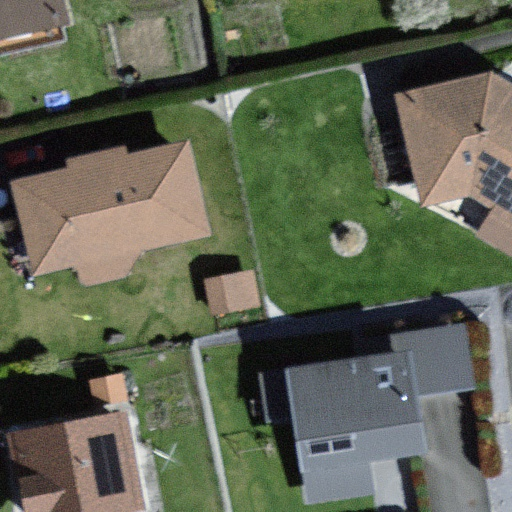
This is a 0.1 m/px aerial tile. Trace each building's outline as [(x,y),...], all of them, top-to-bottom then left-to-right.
[(0,0),(0,33),(59,22),(54,0),(0,0)] [(511,85),(492,73),(400,96),(427,202),(476,193),(511,213),(511,85)] [(78,173),(20,183),(35,271),(217,239),(200,145),(139,155),(137,144),(75,155),(78,173)] [(414,357),(298,364),(304,463),(427,455),(423,395),(472,392),(468,327),(413,331),(414,357)] [(148,511),(132,407),(15,425),(28,511),(148,511)]
